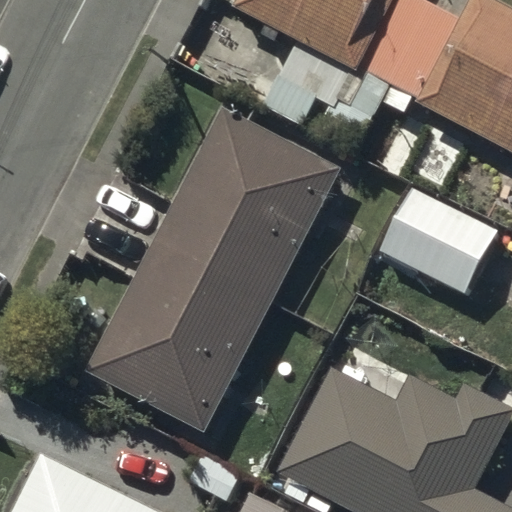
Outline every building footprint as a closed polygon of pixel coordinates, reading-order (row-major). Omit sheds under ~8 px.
[(401,0),(251,0),(242,18),(362,81),(368,77),(423,106),(426,113),(511,160),(511,25),(488,13),(473,41),(400,3),(401,0)] [(387,104),(299,61),(273,113),(362,157),(387,104)] [(346,181),(227,121),(181,211),(144,283),(93,383),(213,443),(280,312),(346,181)] [(501,240),(420,200),(389,261),(470,302),(501,240)] [(406,410),(340,377),(286,483),(342,511),(501,511),(481,502),(511,440),(511,412),(473,393),(465,408),(419,384),(406,410)] [(244,487),(209,466),(196,488),(231,509),(244,487)] [(138,511),(51,469),(29,511),(138,511)]
